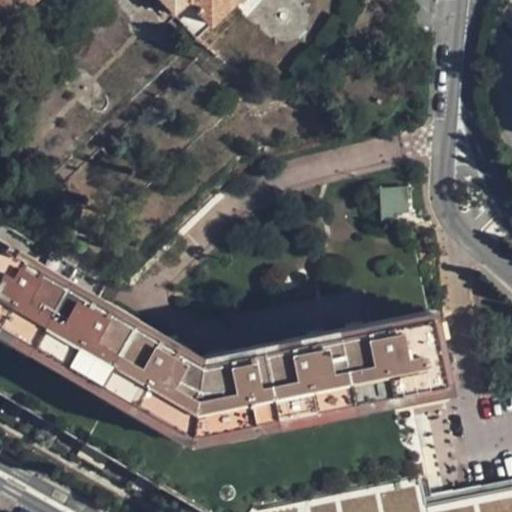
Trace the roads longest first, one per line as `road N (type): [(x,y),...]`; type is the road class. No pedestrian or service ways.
road 1 (residential): [(453,76),(442,203),(458,235)]
road 2 (residential): [(468,389),(458,235)]
road 3 (residential): [(511,218),(477,151),(453,76)]
